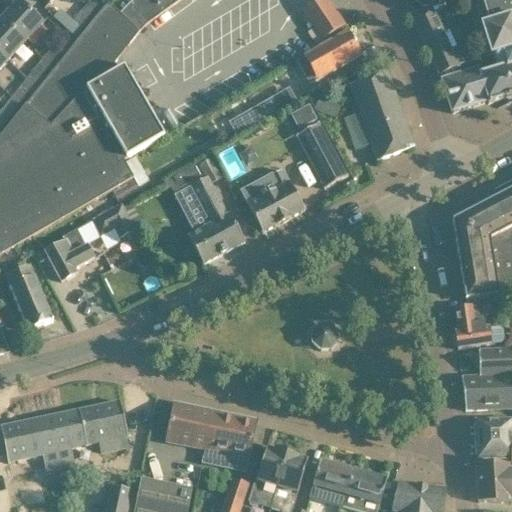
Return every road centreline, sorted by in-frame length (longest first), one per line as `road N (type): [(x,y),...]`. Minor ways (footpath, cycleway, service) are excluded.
road 1 (residential): [(454,451),(420,451),(140,374),(100,346)]
road 2 (tertiary): [(100,346),(251,279),(411,192)]
road 3 (residential): [(454,451),(411,192)]
road 4 (residential): [(450,169),(372,0)]
